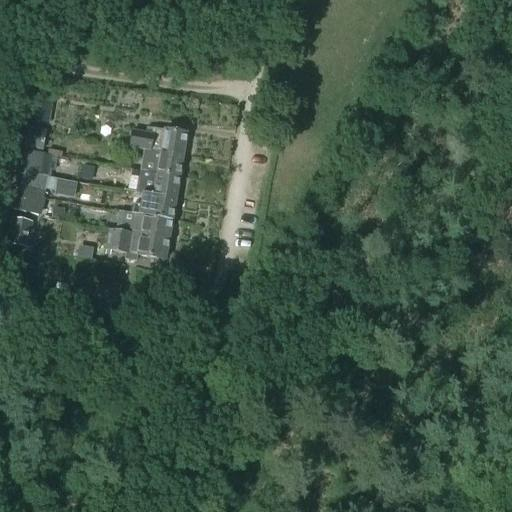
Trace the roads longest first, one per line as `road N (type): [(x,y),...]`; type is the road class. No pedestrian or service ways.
road 1 (unknown): [(251,92),(38,69),(26,79),(2,193)]
road 2 (track): [(217,304),(191,420),(151,511)]
